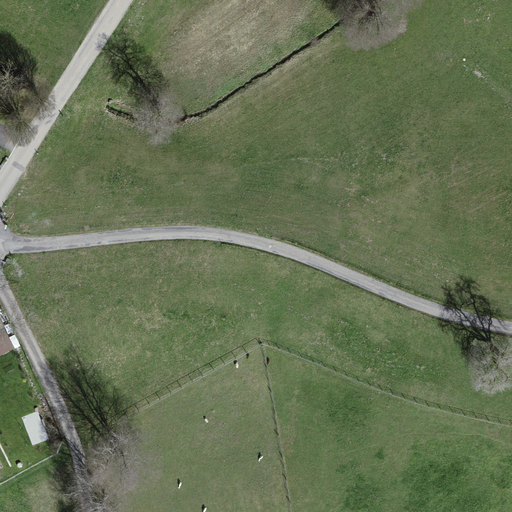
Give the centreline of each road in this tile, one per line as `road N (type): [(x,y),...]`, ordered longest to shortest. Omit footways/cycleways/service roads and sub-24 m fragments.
road 1 (track): [(0,245),(23,251),(223,232),(511,335)]
road 2 (track): [(88,511),(69,421),(0,274)]
road 3 (unclassified): [(0,206),(128,0)]
